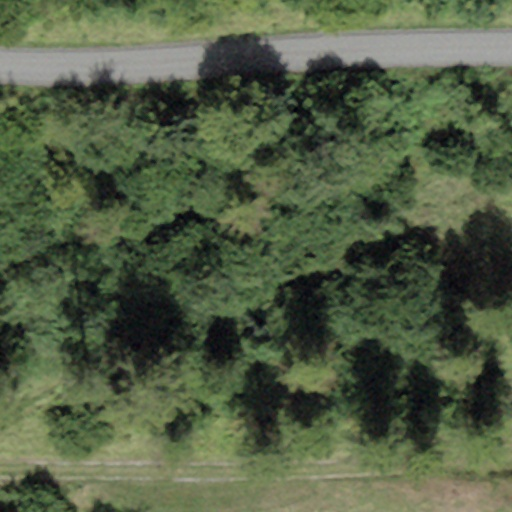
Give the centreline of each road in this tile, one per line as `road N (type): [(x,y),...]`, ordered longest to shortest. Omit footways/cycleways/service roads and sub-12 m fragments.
road 1 (track): [(511,50),(83,68),(0,61)]
road 2 (track): [(0,479),(511,460)]
